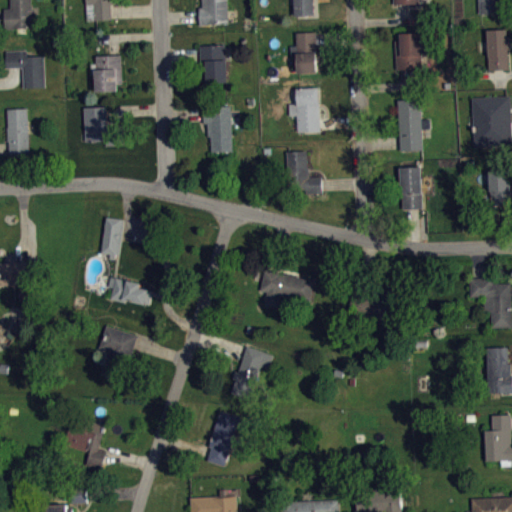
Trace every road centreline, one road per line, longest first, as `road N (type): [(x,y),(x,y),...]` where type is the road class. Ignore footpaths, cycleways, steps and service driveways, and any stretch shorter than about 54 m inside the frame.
road 1 (residential): [(0,186),(122,183),(399,246),(511,245)]
road 2 (residential): [(139,511),(230,208)]
road 3 (residential): [(363,239),(353,0)]
road 4 (residential): [(164,192),(157,0)]
